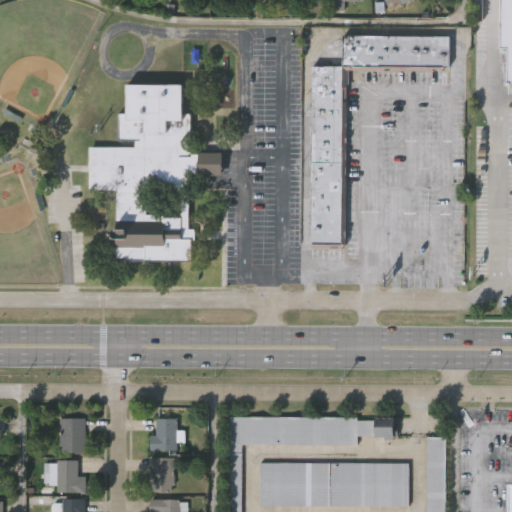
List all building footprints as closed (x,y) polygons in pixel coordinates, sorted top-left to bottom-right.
[(87,0),(86,5),(116,15),(120,0),(87,0)] [(145,0),(130,0),(126,26),(156,31),(160,12),(144,9),(145,0)] [(346,0),(346,10),(334,10),(334,0),(346,0)] [(411,0),(391,10),(386,0),(411,0)] [(420,0),(415,13),(432,21),(441,0),(420,0)] [(511,0),(511,80),(510,80),(510,43),(502,43),(502,0),(511,0)] [(184,1),(171,1),(169,33),(201,34),(202,9),(184,8),(184,1)] [(280,33),(279,15),(263,15),(263,3),(250,3),(250,33),(280,33)] [(240,34),(240,15),(224,15),(224,5),(209,5),(210,35),(240,34)] [(288,29),(320,30),(320,5),(288,5),(288,29)] [(343,24),(342,11),(328,11),(329,43),(359,42),(359,24),(343,24)] [(414,39),(404,15),(388,21),(385,15),(372,20),(384,51),(414,39)] [(348,67),(347,245),(339,245),(339,246),(310,246),(311,60),(344,60),(344,31),(449,32),(448,67),(438,67),(438,68),(348,67)] [(444,77),(339,77),(338,107),(307,107),(307,289),(341,289),(341,110),(354,110),(354,107),(444,107),(444,77)] [(185,83),(185,112),(193,113),(193,151),(224,151),(224,175),(190,175),(190,228),(197,228),(197,239),(194,239),(194,262),(119,261),(119,237),(116,237),(116,228),(118,228),(118,189),(91,189),(91,146),(137,146),(137,140),(120,139),(120,112),(129,112),(129,83),(185,83)] [(217,194),(194,193),(194,216),(217,216),(217,194)] [(397,418),(397,426),(399,426),(399,436),(396,436),(396,439),(387,439),(387,437),(378,437),(378,436),(359,436),(359,445),(243,445),(243,511),(230,511),(231,417),(359,417),(359,420),(378,420),(378,416),(397,416),(397,418)] [(86,452),(63,452),(63,432),(61,428),(61,418),(86,418),(86,452)] [(176,419),(176,430),(183,430),(184,443),(175,443),(176,452),(149,452),(149,438),(155,438),(155,419),(176,419)] [(428,511),(429,437),(447,437),(446,511),(428,511)] [(175,492),(150,492),(150,457),(175,458),(175,492)] [(79,471),(79,476),(88,476),(88,494),(59,492),(59,485),(53,485),(53,495),(42,495),(42,486),(45,486),(45,463),(55,463),(55,460),(79,460),(79,471)] [(0,462),(4,462),(4,464),(14,464),(14,476),(5,476),(5,478),(0,477),(0,462)] [(410,506),(261,505),(262,462),(410,463),(410,506)] [(51,511),(51,504),(53,502),(61,502),(61,497),(84,498),(84,511),(51,511)] [(189,502),(188,511),(151,511),(152,499),(181,500),(181,502),(189,502)] [(403,511),(404,503),(255,504),(254,511),(403,511)]
